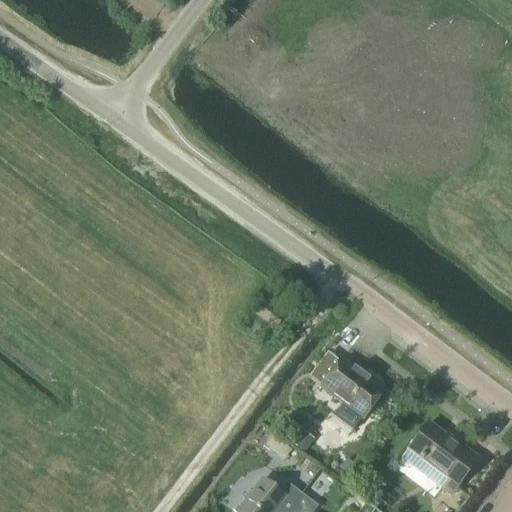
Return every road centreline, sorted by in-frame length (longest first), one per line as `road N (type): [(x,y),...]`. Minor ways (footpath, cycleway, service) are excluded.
road 1 (tertiary): [(511,414),(341,278),(112,123)]
road 2 (track): [(161,511),(341,278)]
road 3 (unclassified): [(112,123),(204,0)]
road 4 (tertiary): [(112,123),(0,38)]
